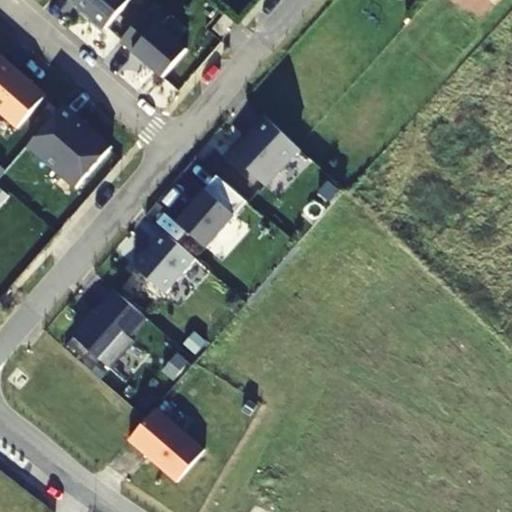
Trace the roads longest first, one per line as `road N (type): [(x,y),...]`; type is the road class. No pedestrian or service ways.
road 1 (residential): [(0,339),(173,145)]
road 2 (residential): [(173,145),(2,0)]
road 3 (residential): [(300,0),(173,145)]
road 4 (residential): [(0,416),(121,511)]
